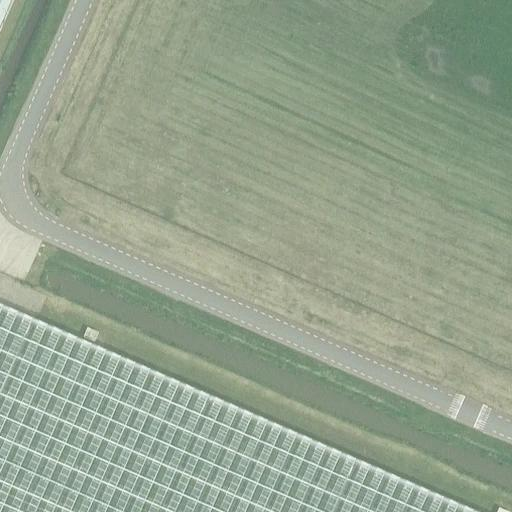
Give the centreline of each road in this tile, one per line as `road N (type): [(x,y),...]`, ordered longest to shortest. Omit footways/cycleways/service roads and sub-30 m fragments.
road 1 (unclassified): [(85,0),(18,166),(26,213),(130,269),(511,419)]
road 2 (track): [(447,391),(511,258)]
